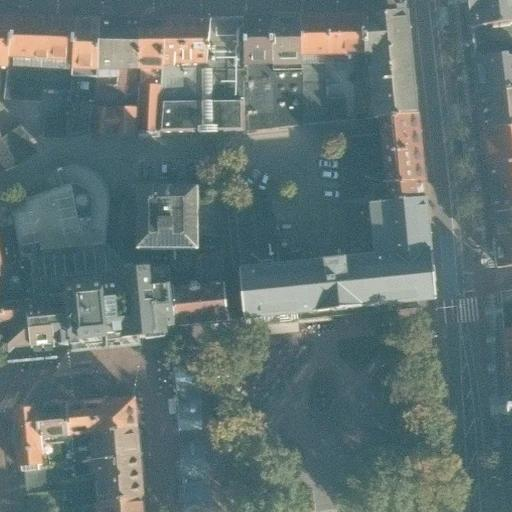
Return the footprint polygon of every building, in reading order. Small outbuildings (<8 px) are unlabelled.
[(511,0),(465,0),(468,29),(511,22),(511,0)] [(380,57),(386,122),(424,119),(415,13),(376,15),(380,57)] [(307,15),(285,16),(287,130),(308,126),(308,59),(307,15)] [(380,57),(376,15),(307,15),(308,59),(308,126),(332,123),(332,59),(380,57)] [(287,130),(285,16),(264,17),(267,132),(287,130)] [(0,17),(0,71),(9,71),(13,17),(0,17)] [(45,103),(45,91),(76,93),(79,18),(50,18),(13,17),(9,71),(7,101),(45,103)] [(174,18),(171,135),(214,135),(212,17),(174,18)] [(237,17),(212,17),(214,135),(240,134),(237,17)] [(264,17),(237,17),(240,134),(252,134),(260,133),(267,132),(264,17)] [(107,135),(111,18),(79,18),(76,93),(74,119),(73,141),(85,138),(94,137),(100,135),(107,135)] [(144,18),(111,18),(107,135),(141,134),(144,18)] [(144,18),(141,134),(171,135),(174,18),(144,18)] [(511,55),(511,22),(468,29),(472,62),(511,55)] [(477,96),(511,91),(511,55),(472,62),(477,96)] [(511,91),(477,96),(483,133),(511,128),(511,91)] [(73,141),(74,119),(47,117),(46,140),(73,141)] [(375,189),(378,212),(431,207),(425,127),(424,119),(386,122),(387,130),(387,136),(392,187),(375,189)] [(0,143),(0,176),(20,167),(39,154),(21,127),(6,140),(0,143)] [(511,128),(483,133),(487,170),(511,166),(511,128)] [(387,136),(339,140),(347,256),(382,253),(378,212),(375,189),(392,187),(387,136)] [(21,255),(30,260),(112,254),(105,243),(107,228),(108,214),(108,200),(109,195),(108,190),(105,185),(103,180),(100,177),(97,173),(93,171),(90,169),(88,168),(82,167),(76,166),(71,166),(67,167),(59,169),(66,189),(11,207),(17,231),(21,255)] [(511,166),(487,170),(493,217),(511,214),(511,166)] [(198,189),(138,189),(138,202),(122,202),(122,237),(138,237),(137,250),(198,250),(198,237),(213,237),(214,203),(198,202),(198,189)] [(378,212),(382,253),(347,256),(276,263),(270,200),(235,203),(246,321),(440,303),(436,256),(431,207),(378,212)] [(11,207),(0,208),(0,234),(17,231),(11,207)] [(511,214),(493,217),(495,243),(511,240),(511,214)] [(0,234),(0,267),(23,264),(21,255),(17,231),(0,234)] [(511,240),(495,243),(498,268),(511,266),(511,240)] [(200,287),(224,285),(222,251),(197,253),(200,287)] [(112,254),(30,260),(31,275),(33,302),(68,300),(70,348),(169,336),(172,326),(169,289),(166,265),(148,265),(125,264),(112,254)] [(23,264),(0,267),(0,298),(3,298),(25,296),(23,271),(23,264)] [(25,296),(3,298),(4,304),(33,302),(31,275),(26,275),(23,271),(25,296)] [(200,287),(204,324),(228,322),(224,285),(200,287)] [(511,285),(492,288),(493,321),(511,318),(511,285)] [(172,326),(204,324),(200,287),(169,289),(172,326)] [(68,300),(33,302),(4,304),(4,308),(5,330),(6,353),(70,348),(68,300)] [(511,318),(493,321),(494,340),(511,338),(511,318)] [(511,338),(494,340),(496,359),(511,356),(511,338)] [(260,397),(313,363),(299,342),(246,376),(260,397)] [(511,356),(496,359),(500,408),(505,472),(511,469),(511,356)] [(172,359),(175,399),(179,434),(205,432),(201,396),(198,357),(172,359)] [(75,403),(78,447),(96,446),(142,444),(138,397),(75,403)] [(78,447),(75,403),(42,405),(45,450),(78,447)] [(46,467),(45,450),(42,405),(14,408),(19,468),(26,468),(46,467)] [(318,435),(345,435),(346,421),(318,421),(318,435)] [(211,511),(209,486),(205,442),(180,445),(184,488),(186,511),(185,511),(211,511)] [(96,446),(97,467),(144,465),(142,444),(96,446)] [(99,479),(100,508),(147,506),(144,465),(97,467),(96,467),(97,479),(99,479)] [(46,467),(26,468),(28,497),(48,496),(46,467)] [(24,511),(67,509),(66,494),(48,496),(28,497),(23,497),(24,511)]
